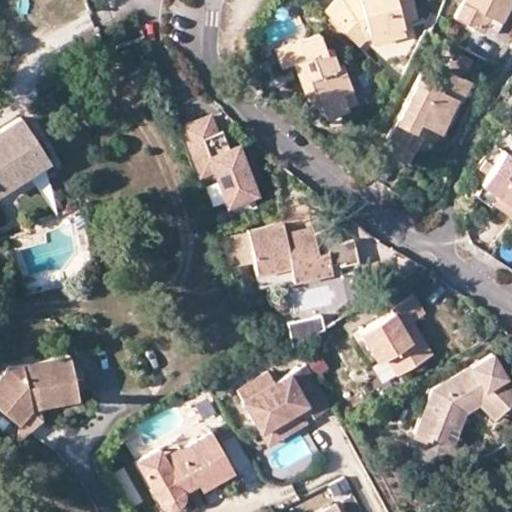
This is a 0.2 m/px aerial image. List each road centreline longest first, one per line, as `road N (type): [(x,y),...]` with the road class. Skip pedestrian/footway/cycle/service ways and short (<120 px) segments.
road 1 (residential): [(511,305),(351,203),(273,139),(213,70),(212,0)]
road 2 (unknown): [(0,105),(62,28),(129,0)]
